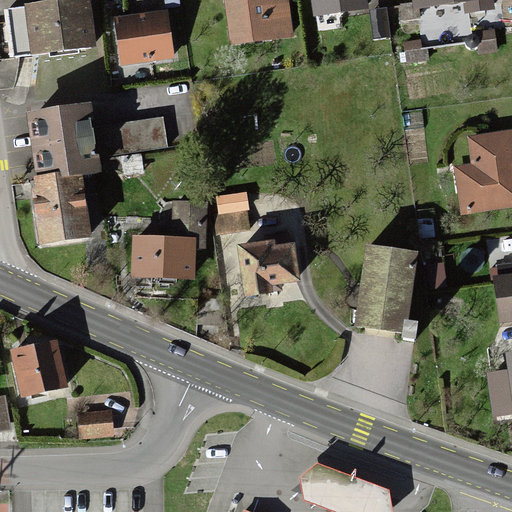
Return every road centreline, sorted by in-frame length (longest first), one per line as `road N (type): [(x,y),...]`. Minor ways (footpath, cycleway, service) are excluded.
road 1 (primary): [(511,484),(196,365)]
road 2 (residential): [(196,365),(161,440),(138,462),(0,468)]
road 3 (primary): [(196,365),(0,278)]
